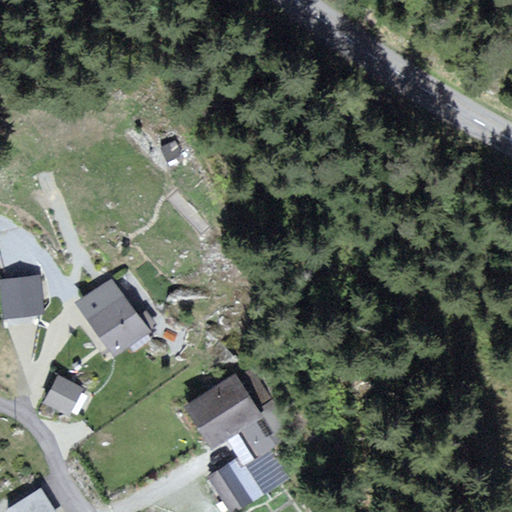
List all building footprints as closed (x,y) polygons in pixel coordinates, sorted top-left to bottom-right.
[(42,311),(39,277),(5,280),(9,314),(42,311)] [(147,330),(113,280),(81,302),(115,352),(147,330)] [(262,416),(235,375),(186,407),(210,444),(227,433),(241,454),(266,437),(255,420),(262,416)] [(81,388),(58,376),(45,401),(68,413),(81,388)] [(232,511),(265,492),(244,459),(211,480),(231,511),(232,511)] [(10,511),(62,511),(44,483),(7,507),(10,511)]
